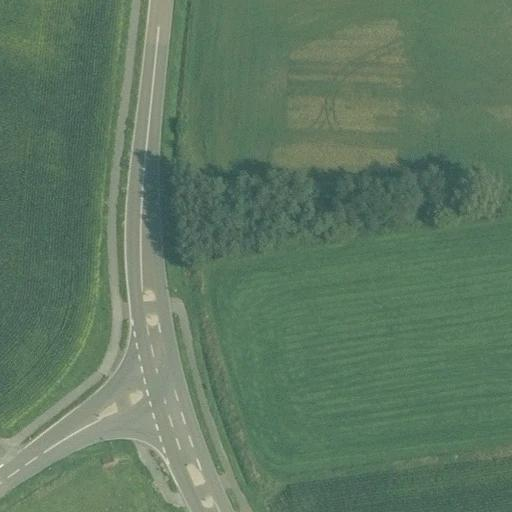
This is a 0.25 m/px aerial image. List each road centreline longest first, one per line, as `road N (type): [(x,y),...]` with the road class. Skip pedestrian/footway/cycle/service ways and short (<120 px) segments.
road 1 (tertiary): [(166,384),(147,238),(147,132),(161,0)]
road 2 (tertiary): [(22,467),(166,384)]
road 3 (tertiary): [(211,511),(166,384)]
